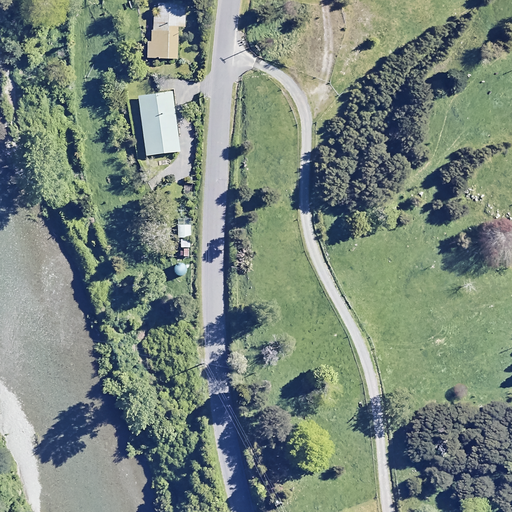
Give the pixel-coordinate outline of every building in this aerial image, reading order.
[(185,4),(153,3),(151,42),(147,42),(146,56),(177,57),(178,26),(183,26),(185,4)] [(178,150),(171,89),(135,94),(143,154),(178,150)] [(172,218),(160,219),(162,243),(174,242),(172,218)] [(190,224),(176,224),(176,236),(190,237),(190,224)] [(189,239),(178,239),(178,257),(189,257),(189,239)] [(183,262),(172,263),(173,275),(184,274),(183,262)]
